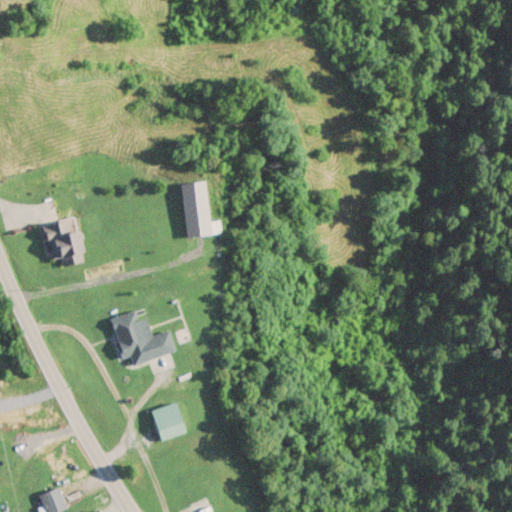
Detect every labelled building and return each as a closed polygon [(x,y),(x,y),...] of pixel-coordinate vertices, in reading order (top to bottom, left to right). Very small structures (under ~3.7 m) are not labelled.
[(212,232),(207,179),(182,181),(187,235),(212,232)] [(43,223),(50,257),(59,255),(61,264),(85,259),(76,216),(43,223)] [(132,363),(174,350),(168,329),(151,335),(145,316),(137,318),(134,309),(108,317),(121,357),(129,354),(132,363)] [(150,409),(160,440),(187,431),(177,401),(150,409)] [(42,510),(61,510),(61,491),(42,491),(42,510)]
